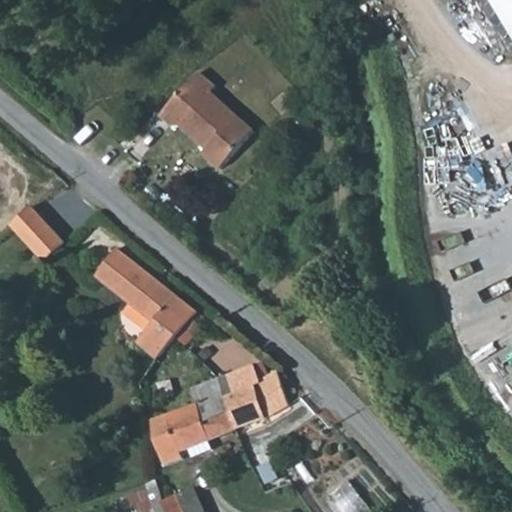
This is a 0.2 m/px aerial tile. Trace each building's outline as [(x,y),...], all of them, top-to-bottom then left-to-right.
[(511,0),(482,0),(511,48),(511,0)] [(202,67),(161,112),(178,128),(182,124),(208,147),(204,152),(222,167),(257,130),(213,90),(219,83),(202,67)] [(66,241),(31,205),(13,222),(47,261),(66,241)] [(163,364),(191,326),(197,317),(201,312),(121,252),(98,280),(147,319),(135,333),(147,342),(142,349),(163,364)] [(198,331),(204,322),(197,317),(191,326),(198,331)] [(511,323),(478,348),(508,390),(511,387),(511,323)] [(235,394),(224,401),(237,434),(244,432),(270,421),(294,408),(281,373),(262,380),(257,368),(229,379),(235,394)] [(224,401),(235,394),(229,379),(223,381),(195,393),(201,406),(155,425),(164,462),(190,452),(193,462),(212,455),(208,445),(237,434),(224,401)] [(237,482),(257,474),(249,457),(229,466),(237,482)] [(204,511),(196,494),(166,507),(168,511),(204,511)]
